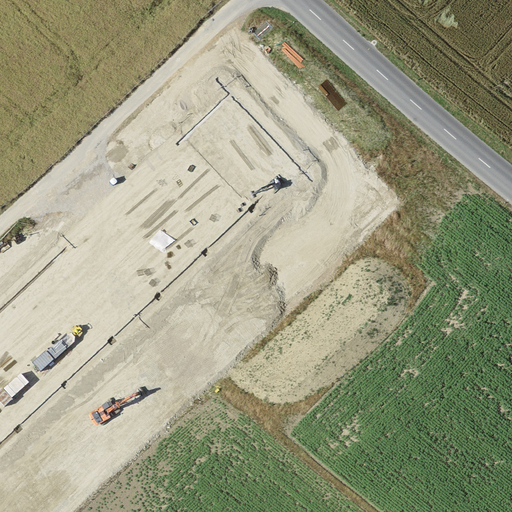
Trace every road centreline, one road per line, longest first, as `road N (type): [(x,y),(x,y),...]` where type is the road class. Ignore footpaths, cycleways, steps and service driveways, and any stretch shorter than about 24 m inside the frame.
road 1 (track): [(243,0),(0,228)]
road 2 (tertiary): [(511,185),(299,0)]
